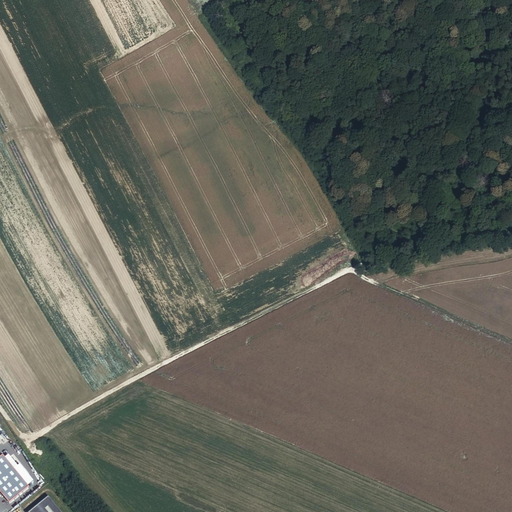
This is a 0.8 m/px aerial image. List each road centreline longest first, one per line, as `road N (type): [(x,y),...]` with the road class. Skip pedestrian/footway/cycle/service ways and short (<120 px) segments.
road 1 (track): [(0,409),(17,433),(36,437),(348,272)]
road 2 (track): [(350,165),(322,102),(317,61),(320,35),(341,0)]
road 3 (track): [(511,340),(348,272)]
